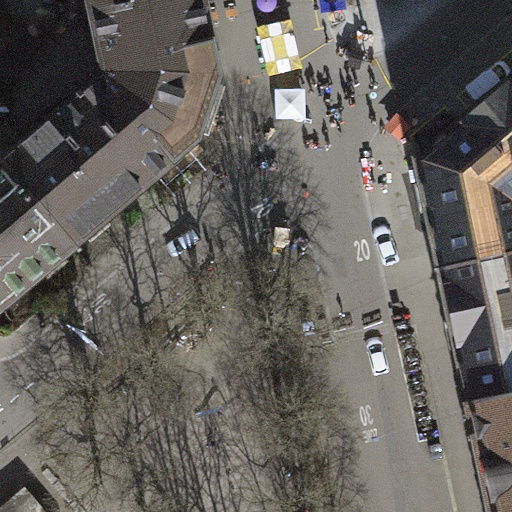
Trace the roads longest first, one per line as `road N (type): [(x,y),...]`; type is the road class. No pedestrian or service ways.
road 1 (residential): [(324,138),(0,417)]
road 2 (residential): [(404,511),(324,138)]
road 3 (residential): [(324,138),(492,0)]
road 4 (residential): [(324,138),(294,0)]
